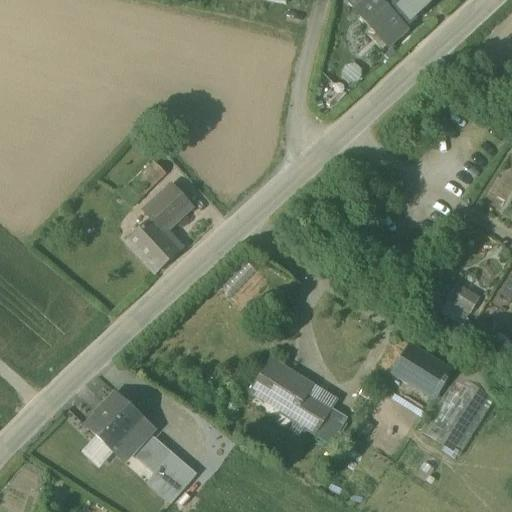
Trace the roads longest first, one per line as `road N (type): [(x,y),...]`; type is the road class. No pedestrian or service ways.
road 1 (unclassified): [(0,458),(44,407),(312,163)]
road 2 (unclassified): [(312,163),(490,0)]
road 3 (unclassified): [(312,163),(295,111),(322,0)]
